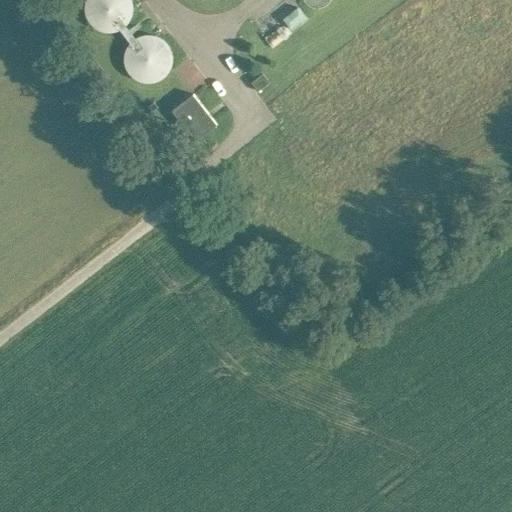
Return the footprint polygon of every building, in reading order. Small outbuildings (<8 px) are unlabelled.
[(133,0),(92,0),(85,15),(116,32),(133,0)] [(283,18),(290,28),(305,16),(298,7),(283,18)] [(265,39),(272,48),(292,32),(284,23),(265,39)] [(131,77),(168,79),(170,35),(134,33),(131,77)] [(263,73),(252,82),(258,90),(269,81),(263,73)] [(172,109),(196,140),(217,123),(193,93),(172,109)]
